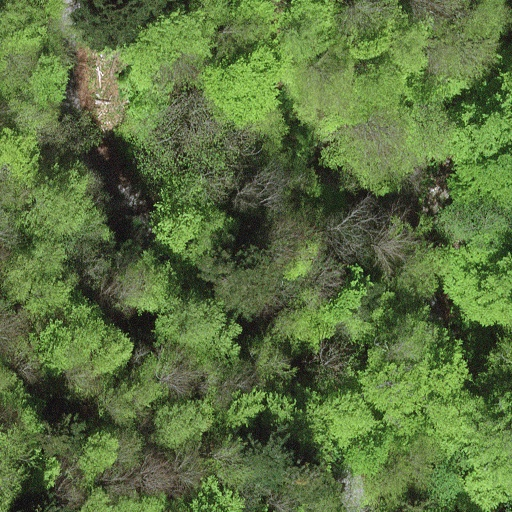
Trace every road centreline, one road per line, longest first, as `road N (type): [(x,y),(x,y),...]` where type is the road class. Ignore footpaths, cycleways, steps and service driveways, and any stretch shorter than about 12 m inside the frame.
road 1 (track): [(355,511),(340,458),(266,337),(117,211),(79,57),(80,0)]
road 2 (track): [(495,0),(407,141),(400,228),(439,325),(438,511)]
